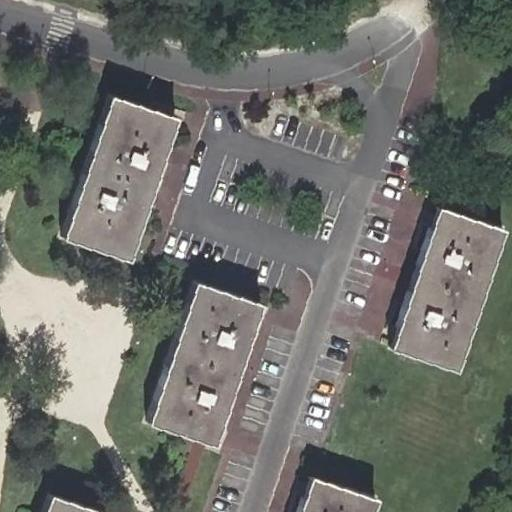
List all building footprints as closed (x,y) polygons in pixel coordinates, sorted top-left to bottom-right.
[(126,258),(174,117),(109,94),(61,236),(126,258)] [(453,368),(501,228),(436,205),(388,346),(453,368)] [(211,443),(259,302),(194,280),(146,421),(211,443)] [(368,511),(374,497),(308,474),(295,511),(368,511)] [(104,511),(48,492),(41,511),(104,511)]
